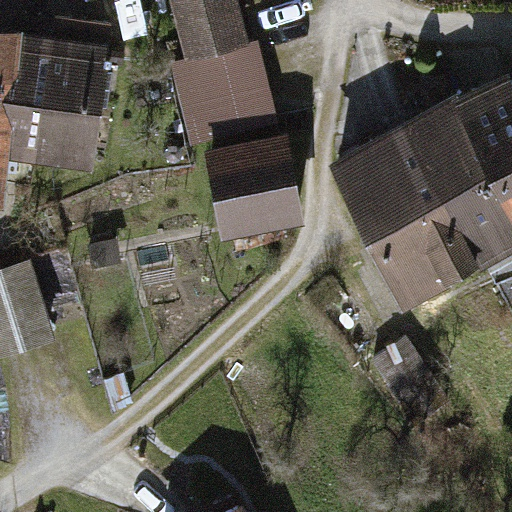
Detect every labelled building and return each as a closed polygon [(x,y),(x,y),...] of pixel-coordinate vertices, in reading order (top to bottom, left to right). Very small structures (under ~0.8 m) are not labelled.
[(175,0),(188,51),(246,36),(236,0),(175,0)] [(65,32),(53,31),(40,139),(92,145),(109,23),(67,17),(65,32)] [(9,134),(19,27),(0,25),(0,171),(4,172),(9,134)] [(40,139),(53,31),(19,27),(9,134),(40,139)] [(278,113),(258,36),(173,57),(192,134),(278,113)] [(511,85),(505,72),(453,99),(494,177),(511,167),(511,85)] [(511,213),(494,177),(453,99),(334,160),(372,233),(443,196),(480,268),(511,251),(511,213)] [(206,144),(220,221),(302,206),(288,131),(206,144)] [(511,167),(494,177),(511,213),(511,167)] [(409,305),(480,268),(443,196),(372,233),(409,305)] [(116,233),(89,238),(93,260),(121,255),(116,233)] [(0,343),(51,329),(26,256),(0,263),(0,343)]
